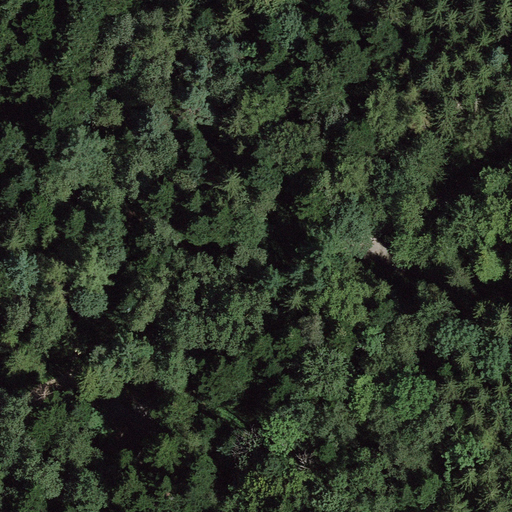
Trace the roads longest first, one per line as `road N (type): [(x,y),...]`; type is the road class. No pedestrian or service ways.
road 1 (track): [(0,414),(511,167)]
road 2 (track): [(135,348),(170,389),(335,511)]
road 3 (track): [(360,241),(404,265),(511,289)]
